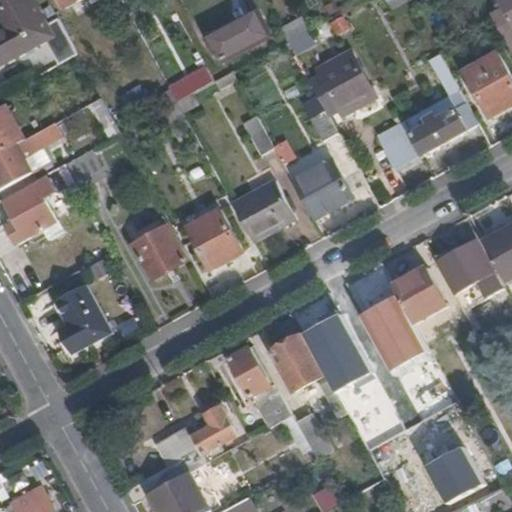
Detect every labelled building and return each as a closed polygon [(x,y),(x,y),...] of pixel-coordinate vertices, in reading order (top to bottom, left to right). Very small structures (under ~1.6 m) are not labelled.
[(0,65),(24,53),(19,43),(51,25),(36,0),(1,0),(0,1),(0,11),(10,29),(0,34),(0,65)] [(394,0),(391,2),(394,8),(409,0),(394,0)] [(511,0),(484,0),(501,29),(511,23),(511,0)] [(224,62),(273,35),(259,11),(211,38),(224,62)] [(305,17),(284,29),(291,41),(312,29),(305,17)] [(19,43),(24,53),(56,35),(51,25),(19,43)] [(321,69),(323,73),(341,106),(346,114),(358,108),(355,102),(376,91),(354,51),(321,69)] [(511,74),(501,53),(466,72),(491,118),(511,106),(511,74)] [(449,67),(443,56),(433,61),(438,72),(449,67)] [(438,72),(451,97),(462,91),(449,67),(438,72)] [(207,71),(175,89),(182,101),(191,96),(214,83),(207,71)] [(235,72),(218,81),(223,90),(240,81),(235,72)] [(323,73),(311,80),(328,111),(330,113),(341,106),(323,73)] [(175,89),(173,90),(180,102),(182,101),(175,89)] [(180,102),(173,90),(172,91),(178,103),(180,102)] [(178,103),(172,91),(160,98),(166,110),(178,103)] [(379,96),(376,91),(355,102),(358,108),(379,96)] [(451,97),(407,120),(414,132),(469,103),(462,91),(451,97)] [(182,101),(180,102),(185,112),(196,105),(191,96),(182,101)] [(111,138),(122,131),(103,99),(92,105),(111,138)] [(166,110),(157,115),(164,127),(187,114),(185,112),(180,102),(178,103),(166,110)] [(469,103),(414,132),(426,155),(481,125),(469,103)] [(0,112),(0,155),(29,140),(10,107),(0,112)] [(330,113),(328,111),(314,118),(327,143),(342,135),(330,113)] [(278,150),(261,119),(248,126),(264,157),(278,150)] [(70,131),(64,120),(29,140),(0,155),(0,184),(3,191),(28,177),(18,158),(70,131)] [(425,155),(406,121),(379,136),(398,170),(425,155)] [(109,174),(95,149),(69,163),(83,188),(109,174)] [(286,164),(316,221),(357,198),(336,159),(301,178),(292,161),(286,164)] [(31,184),(28,177),(3,191),(7,197),(31,184)] [(50,231),(63,224),(49,198),(63,191),(55,178),(10,202),(21,222),(10,228),(19,244),(48,228),(50,231)] [(280,182),(236,204),(257,242),(300,220),(280,182)] [(193,227),(215,271),(247,253),(224,210),(193,227)] [(511,215),(481,233),(508,281),(511,279),(511,215)] [(69,234),(63,224),(50,231),(55,241),(69,234)] [(138,244),(157,280),(191,261),(173,226),(138,244)] [(460,294),(458,295),(463,305),(471,300),(466,291),(497,273),(479,241),(442,261),(460,294)] [(429,268),(396,287),(418,326),(451,307),(429,268)] [(64,332),(76,354),(116,331),(91,285),(60,302),(74,327),(64,332)] [(329,377),(307,335),(276,352),(299,393),(329,377)] [(297,416),(259,346),(234,360),(255,397),(256,397),(263,409),(271,404),(276,401),(287,421),(297,416)] [(344,398),(335,380),(325,386),(335,403),(344,398)] [(344,398),(335,403),(344,419),(353,414),(344,398)] [(278,416),(283,424),(286,422),(287,421),(276,401),(271,404),(278,416)] [(216,426),(195,438),(202,450),(210,464),(228,454),(223,445),(241,435),(226,407),(210,415),(216,426)] [(316,413),(300,421),(316,449),(321,459),(336,450),(316,413)] [(271,420),(275,428),(283,424),(278,416),(271,420)] [(287,421),(286,422),(305,456),(316,449),(300,421),(297,416),(287,421)] [(195,438),(190,428),(161,445),(173,466),(202,450),(195,438)] [(173,466),(147,481),(163,511),(201,511),(193,497),(190,492),(183,479),(192,474),(210,464),(202,450),(173,466)] [(412,511),(434,511),(438,510),(449,504),(432,472),(401,490),(412,511)] [(190,492),(196,489),(197,483),(192,474),(183,479),(190,492)] [(336,485),(315,496),(324,511),(329,511),(346,503),(336,485)] [(57,511),(43,486),(13,503),(18,511),(57,511)] [(461,498),(464,504),(473,499),(467,488),(459,493),(461,498)] [(190,492),(193,497),(199,494),(196,489),(190,492)] [(259,511),(252,497),(241,504),(242,505),(227,511),(259,511)] [(458,511),(466,508),(464,504),(461,498),(449,504),(438,510),(438,511),(458,511)]
